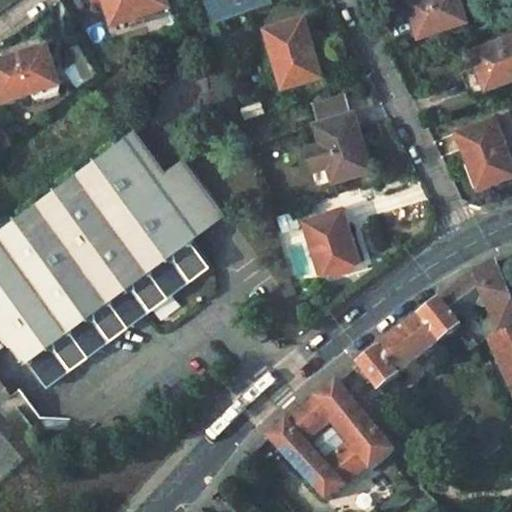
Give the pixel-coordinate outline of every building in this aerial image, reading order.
[(107,0),(115,21),(170,5),(168,0),(107,0)] [(458,0),(405,0),(417,37),(465,20),(458,0)] [(303,18),(265,31),(282,88),(322,75),(303,18)] [(511,35),(471,51),(486,89),(511,79),(511,35)] [(0,59),(0,88),(4,101),(59,82),(47,44),(0,59)] [(318,123),(351,114),(346,95),(313,105),(318,123)] [(319,188),(373,171),(355,112),(351,114),(318,123),(314,124),(321,144),(307,148),(319,188)] [(511,163),(496,120),(459,132),(479,186),(511,174),(511,163)] [(134,131),(0,231),(0,347),(3,345),(19,367),(27,361),(47,387),(211,265),(190,239),(224,213),(181,158),(165,170),(134,131)] [(343,211),(306,223),(324,280),(362,267),(343,211)] [(511,293),(497,262),(476,271),(361,364),(381,389),(461,326),(454,317),(482,295),(498,333),(487,338),(511,392),(511,293)] [(265,330),(255,337),(260,343),(269,336),(265,330)] [(369,466),(371,470),(395,450),(339,382),(270,439),(325,502),(369,466)]
